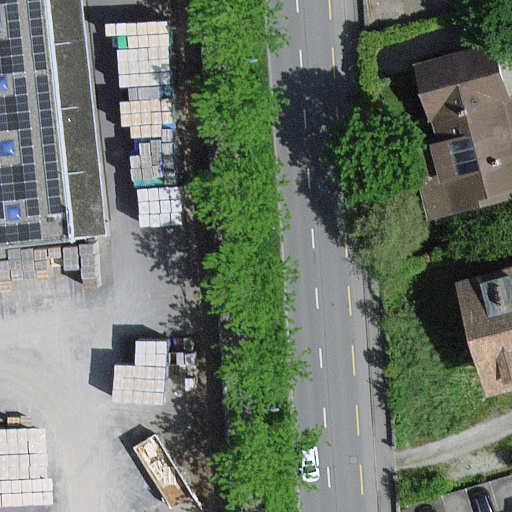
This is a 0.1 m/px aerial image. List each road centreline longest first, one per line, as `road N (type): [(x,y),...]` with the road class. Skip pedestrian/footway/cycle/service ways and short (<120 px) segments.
road 1 (secondary): [(332,511),(297,0)]
road 2 (unknown): [(358,51),(511,26)]
